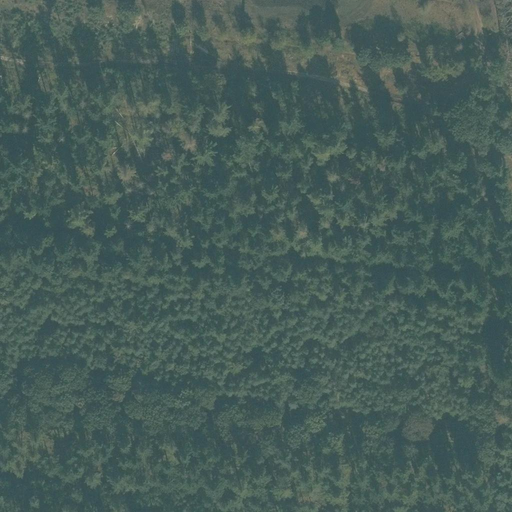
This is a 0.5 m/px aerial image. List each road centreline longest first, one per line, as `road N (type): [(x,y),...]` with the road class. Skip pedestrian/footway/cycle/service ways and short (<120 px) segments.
road 1 (track): [(494,123),(237,67),(0,61)]
road 2 (track): [(494,123),(495,511)]
road 3 (track): [(468,0),(494,123)]
